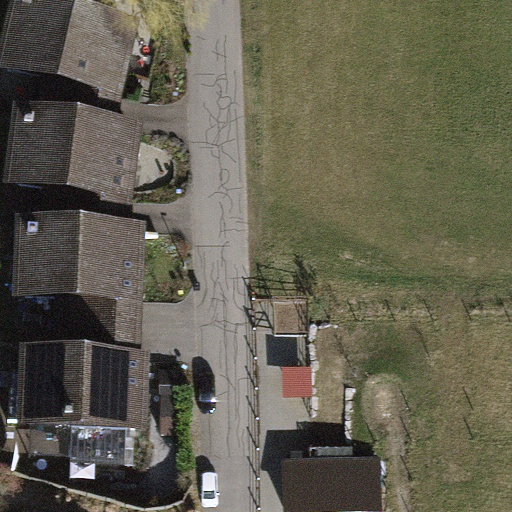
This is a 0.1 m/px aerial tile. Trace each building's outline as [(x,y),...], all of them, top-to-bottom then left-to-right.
[(52,80),(47,119),(108,128),(112,95),(128,28),(26,4),(10,70),(52,80)] [(122,200),(131,131),(108,128),(47,119),(27,118),(19,185),(60,191),(60,230),(121,233),(122,200)] [(131,332),(135,233),(121,233),(60,230),(29,229),(27,298),(69,299),(68,329),(131,332)] [(131,332),(68,329),(67,358),(33,357),(33,372),(12,371),(10,424),(73,426),(72,459),(127,461),(128,429),(136,429),(138,362),(130,361),(131,332)] [(378,462),(287,467),(289,511),(372,511),(381,511),(378,462)]
